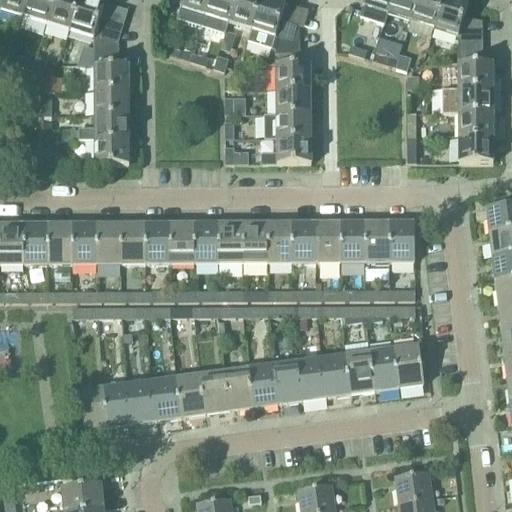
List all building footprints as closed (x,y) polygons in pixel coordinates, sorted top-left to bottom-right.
[(0,12),(23,20),(29,0),(2,0),(0,8),(0,12)] [(46,27),(54,0),(29,0),(23,20),(46,27)] [(73,0),(54,0),(46,27),(70,34),(79,2),(73,0)] [(183,0),(177,23),(201,30),(210,0),(183,0)] [(210,0),(201,30),(224,38),(228,26),(227,26),(235,0),(210,0)] [(258,0),(235,0),(227,26),(228,26),(252,34),(261,1),(258,0)] [(387,18),(392,0),(365,0),(365,3),(365,4),(363,11),(360,20),(384,28),(387,18)] [(410,25),(417,0),(392,0),(387,18),(410,25)] [(417,0),(410,25),(434,32),(443,0),(417,0)] [(444,0),(443,0),(434,32),(458,40),(464,21),(469,7),(444,0)] [(248,46),(272,53),(276,41),(281,22),(286,8),(261,1),(252,34),(248,46)] [(79,2),(70,34),(94,42),(100,23),(104,10),(79,2)] [(458,46),(482,45),(482,25),(464,21),(458,40),(458,46)] [(276,46),(299,46),(299,28),(281,22),(276,41),(276,46)] [(94,46),(118,46),(118,29),(100,23),(94,42),(94,46)] [(458,57),(482,57),(482,45),(458,46),(458,57)] [(94,58),(118,58),(118,46),(94,46),(94,58)] [(276,58),(300,57),(299,46),(276,46),(276,58)] [(351,49),(348,58),(364,63),(367,54),(351,49)] [(166,59),(187,66),(189,61),(186,60),(187,56),(168,50),(166,59)] [(300,57),(276,58),(276,69),(300,69),(300,57)] [(396,73),(399,63),(391,61),(391,62),(375,57),(372,65),(396,73)] [(482,57),(458,57),(458,68),(482,68),(482,57)] [(118,58),(94,58),(94,70),(118,70),(118,58)] [(193,58),(190,66),(206,72),(208,63),(193,58)] [(9,68),(24,73),(27,64),(11,59),(9,68)] [(400,59),(399,63),(396,73),(407,76),(411,62),(400,59)] [(217,60),(213,74),(224,77),(228,63),(217,60)] [(36,61),(32,75),(43,78),(47,65),(36,61)] [(458,94),(493,94),(493,68),(482,68),(458,68),(458,94)] [(276,95),(310,95),(310,69),(300,69),(276,69),(276,95)] [(94,95),(129,95),(128,70),(118,70),(94,70),(94,95)] [(406,80),(406,94),(419,94),(419,80),(406,80)] [(224,82),(224,95),(236,95),(236,82),(224,82)] [(55,83),(43,83),(42,96),(55,96),(55,83)] [(458,94),(442,94),(442,119),(458,119),(493,119),(493,94),(458,94)] [(129,95),(94,95),(95,120),(129,120),(129,95)] [(310,95),(276,95),(276,118),(276,119),(310,119),(310,95)] [(224,103),(224,119),(233,119),(233,102),(224,103)] [(52,103),(43,103),(43,120),(52,120),(52,103)] [(265,143),(277,143),(311,143),(310,119),(276,119),(276,118),(265,118),(265,143)] [(407,143),(416,143),(416,119),(407,119),(407,143)] [(458,144),(493,144),(493,119),(458,119),(458,144)] [(95,133),(79,133),(79,144),(95,144),(129,144),(129,120),(95,120),(95,133)] [(225,127),(225,144),(234,144),(233,127),(225,127)] [(43,128),(43,145),(52,144),(52,128),(43,128)] [(311,143),(277,143),(277,157),(261,157),(261,169),(311,169),(311,143)] [(407,168),(416,168),(416,143),(407,143),(407,168)] [(129,144),(95,144),(95,170),(129,170),(129,144)] [(493,144),(458,144),(459,168),(493,168),(493,144)] [(225,152),(225,169),(234,169),(234,152),(225,152)] [(52,153),(43,153),(43,170),(52,170),(52,153)] [(490,237),(511,234),(511,209),(487,213),(490,237)] [(389,267),(389,228),(365,229),(365,267),(389,267)] [(414,228),(404,228),(389,228),(389,267),(414,267),(414,228)] [(194,268),(194,229),(169,230),(170,268),(194,268)] [(218,268),(218,229),(194,229),(194,268),(218,268)] [(243,268),(243,229),(218,229),(218,268),(243,268)] [(267,268),(267,229),(243,229),(243,268),(267,268)] [(292,268),(292,229),(267,229),(267,268),(292,268)] [(316,268),(316,229),(292,229),(292,268),(316,268)] [(341,267),(340,229),(316,229),(316,268),(341,267)] [(365,267),(365,229),(340,229),(341,267),(365,267)] [(0,269),(23,269),(23,230),(0,230),(0,269)] [(47,269),(47,230),(23,230),(23,269),(47,269)] [(72,269),(72,230),(47,230),(47,269),(72,269)] [(96,269),(96,230),(72,230),(72,269),(96,269)] [(121,269),(121,230),(96,230),(96,269),(121,269)] [(145,268),(145,230),(121,230),(121,269),(145,268)] [(170,268),(169,230),(145,230),(145,268),(170,268)] [(492,262),(511,259),(511,234),(490,237),(492,262)] [(495,286),(511,283),(511,259),(492,262),(495,286)] [(498,310),(511,308),(511,283),(495,286),(498,310)] [(390,305),(390,295),(365,296),(365,305),(390,305)] [(415,305),(415,304),(415,295),(390,295),(390,305),(415,305)] [(194,306),(194,296),(170,297),(170,306),(194,306)] [(219,306),(219,296),(194,296),(194,306),(219,306)] [(243,306),(243,296),(219,296),(219,306),(243,306)] [(268,305),(268,296),(243,296),(243,306),(268,305)] [(292,305),(292,296),(268,296),(268,305),(292,305)] [(316,305),(316,296),(292,296),(292,305),(316,305)] [(341,305),(341,296),(316,296),(316,305),(341,305)] [(365,305),(365,296),(341,296),(341,305),(365,305)] [(0,306),(23,307),(23,297),(0,297),(0,306)] [(48,307),(48,297),(23,297),(23,307),(48,307)] [(72,306),(72,297),(48,297),(48,307),(72,306)] [(97,306),(96,297),(72,297),(72,306),(97,306)] [(121,306),(121,297),(96,297),(97,306),(121,306)] [(145,306),(145,297),(121,297),(121,306),(145,306)] [(170,306),(170,297),(145,297),(145,306),(170,306)] [(501,334),(511,333),(511,308),(498,310),(501,334)] [(317,321),(316,311),(292,312),(292,321),(317,321)] [(341,321),(341,311),(316,311),(317,321),(341,321)] [(365,321),(365,311),(341,311),(341,321),(365,321)] [(390,320),(390,311),(365,311),(365,321),(390,320)] [(415,320),(415,312),(415,311),(390,311),(390,320),(415,320)] [(146,322),(146,312),(121,313),(121,322),(146,322)] [(170,322),(170,312),(146,312),(146,322),(170,322)] [(194,322),(194,312),(170,312),(170,322),(194,322)] [(219,322),(219,312),(194,312),(194,322),(219,322)] [(243,321),(243,312),(219,312),(219,322),(243,321)] [(268,321),(268,312),(243,312),(243,321),(268,321)] [(292,321),(292,312),(268,312),(268,321),(292,321)] [(97,313),(72,313),(72,322),(97,322),(97,313)] [(121,322),(121,313),(97,313),(97,322),(121,322)] [(504,359),(511,357),(511,333),(501,334),(504,359)] [(367,346),(344,349),(345,360),(351,399),(375,396),(370,357),(369,357),(367,346)] [(394,354),(399,393),(424,389),(418,351),(394,354)] [(399,393),(394,354),(370,357),(375,396),(399,393)] [(351,399),(345,360),(321,364),(326,403),(351,399)] [(326,403),(321,364),(297,367),(302,406),(326,403)] [(302,406),(297,367),(273,370),(278,409),(302,406)] [(278,409),(273,370),(248,373),(254,412),(278,409)] [(254,412),(248,373),(224,377),(230,416),(254,412)] [(230,416),(224,377),(200,380),(205,419),(230,416)] [(205,419),(200,380),(176,383),(181,422),(205,419)] [(181,422),(176,383),(152,387),(157,425),(181,422)] [(157,425),(152,387),(127,390),(133,429),(157,425)] [(133,429),(127,390),(103,393),(108,432),(133,429)] [(108,432),(103,393),(79,396),(84,435),(108,432)] [(398,508),(432,503),(429,476),(394,481),(398,508)] [(63,511),(102,511),(101,488),(62,492),(63,511)] [(300,511),(334,511),(332,489),(298,494),(300,511)] [(14,511),(12,497),(3,499),(4,511),(14,511)] [(196,511),(231,511),(230,503),(196,508),(196,511)] [(398,511),(433,511),(432,503),(398,508),(398,511)]
